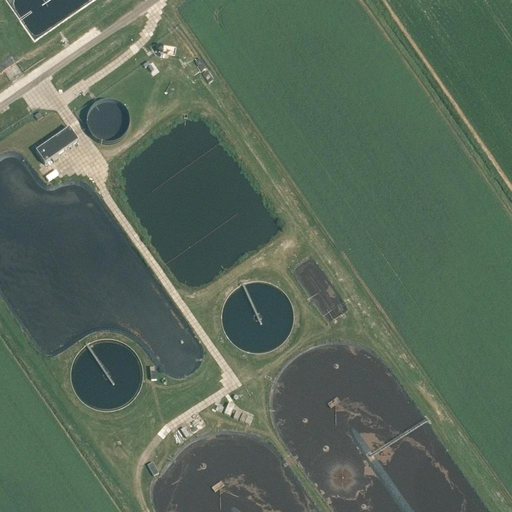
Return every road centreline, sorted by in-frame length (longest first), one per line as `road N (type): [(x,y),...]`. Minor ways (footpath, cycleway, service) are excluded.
road 1 (track): [(98,160),(175,111),(214,109),(290,220),(284,266),(307,314),(295,346)]
road 2 (track): [(235,383),(320,334),(357,335),(386,356),(493,511)]
road 3 (unclassified): [(0,105),(152,0)]
road 4 (track): [(235,383),(323,511)]
